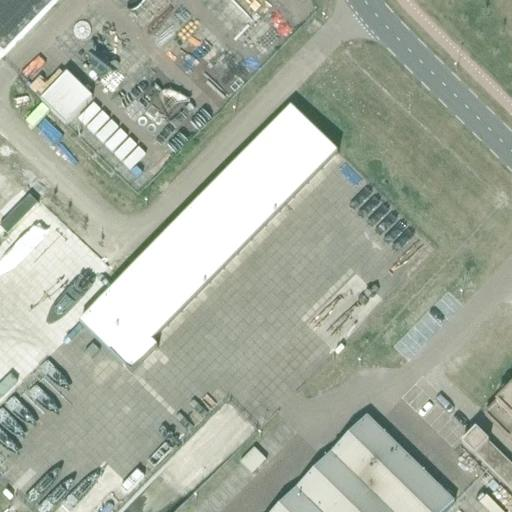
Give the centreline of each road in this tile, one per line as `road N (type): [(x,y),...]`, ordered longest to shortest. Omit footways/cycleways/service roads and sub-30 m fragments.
road 1 (unclassified): [(368,8),(130,243),(0,118)]
road 2 (unclassified): [(511,271),(408,376),(365,384),(240,511)]
road 3 (unclassified): [(511,153),(368,8)]
